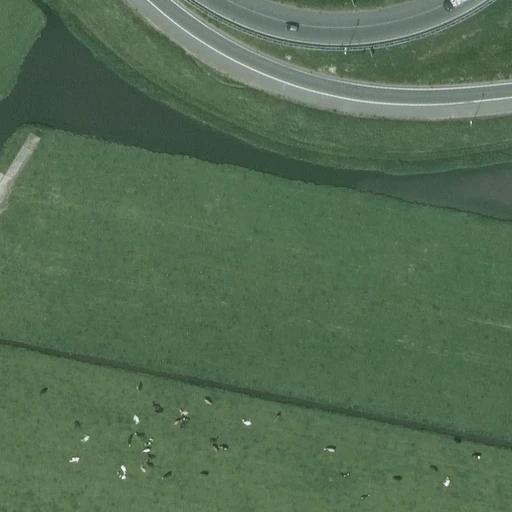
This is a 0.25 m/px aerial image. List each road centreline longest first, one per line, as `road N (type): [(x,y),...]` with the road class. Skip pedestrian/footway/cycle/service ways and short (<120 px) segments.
road 1 (motorway): [(158,0),(221,50),(286,80),(356,99),(511,94)]
road 2 (motorway): [(470,0),(406,28),(319,37),(239,18),(207,0)]
